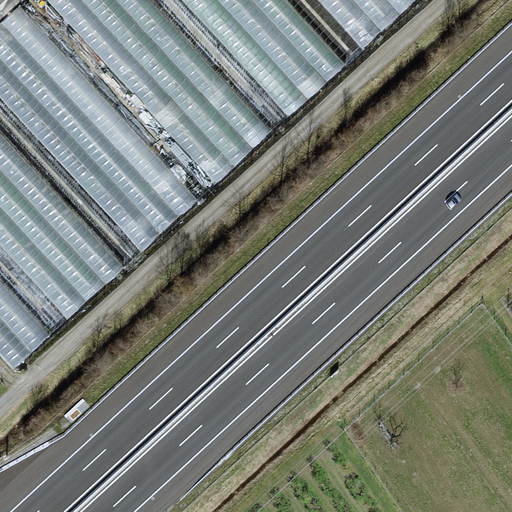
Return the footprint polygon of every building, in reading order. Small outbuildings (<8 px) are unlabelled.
[(19,0),(18,0),(0,17),(0,92),(142,245),(199,193),(19,0)] [(403,0),(55,0),(142,97),(138,114),(125,110),(194,188),(232,154),(164,138),(187,118),(144,70),(194,63),(226,99),(218,132),(250,139),(291,103),(256,107),(198,42),(250,36),(247,10),(300,22),(260,27),(256,43),(293,52),(295,45),(321,74),(403,0)] [(0,121),(5,127),(19,114),(0,93),(0,121)] [(0,238),(65,314),(122,264),(0,124),(0,238)] [(0,350),(12,364),(66,316),(0,241),(0,350)]
